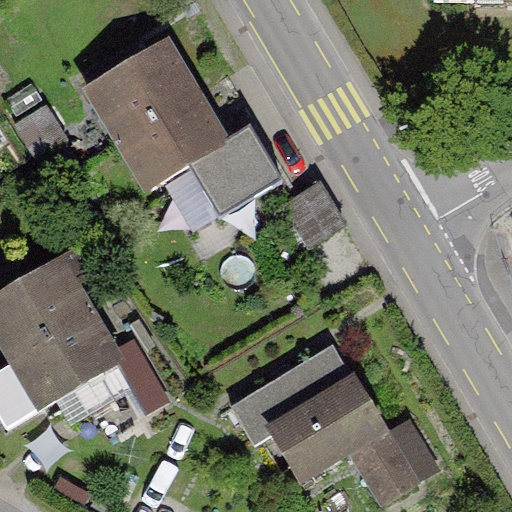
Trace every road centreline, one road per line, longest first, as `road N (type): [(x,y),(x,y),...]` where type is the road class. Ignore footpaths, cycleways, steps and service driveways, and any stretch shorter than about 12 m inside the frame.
road 1 (tertiary): [(271,0),(413,238)]
road 2 (tertiary): [(413,238),(511,403)]
